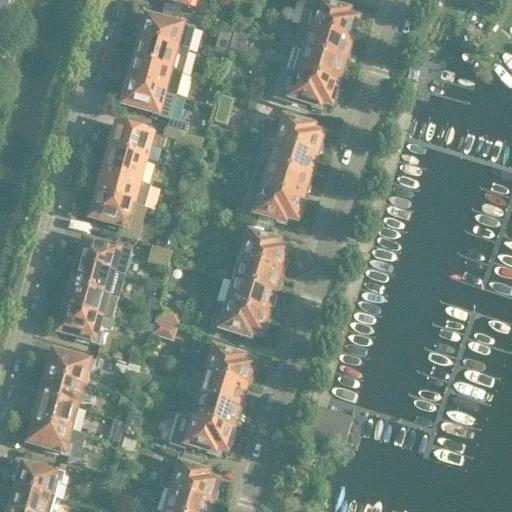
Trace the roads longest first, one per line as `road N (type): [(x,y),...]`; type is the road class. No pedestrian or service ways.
road 1 (residential): [(402,0),(247,511)]
road 2 (residential): [(0,390),(108,0)]
